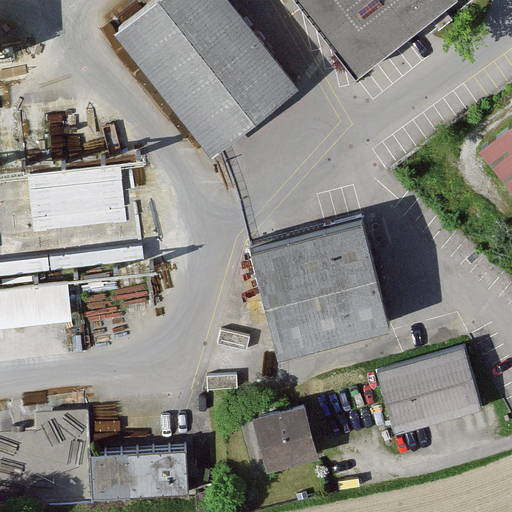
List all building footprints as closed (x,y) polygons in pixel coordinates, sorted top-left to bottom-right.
[(9,0),(0,0),(0,58),(15,57),(9,0)] [(209,158),(295,92),(224,0),(159,0),(114,35),(209,158)] [(296,0),(357,78),(457,0),(296,0)] [(511,133),(487,152),(511,185),(511,133)] [(0,174),(0,260),(8,222),(17,236),(32,235),(49,224),(43,215),(34,220),(32,194),(48,193),(39,178),(61,177),(61,181),(88,179),(89,194),(92,194),(94,219),(77,231),(138,226),(133,159),(125,165),(0,174)] [(375,221),(263,249),(289,351),(402,323),(375,221)] [(0,278),(0,321),(73,312),(68,270),(0,278)] [(486,407),(469,348),(383,374),(401,432),(486,407)] [(314,408),(259,422),(272,469),(326,455),(314,408)] [(188,449),(90,455),(93,497),(191,491),(188,449)]
